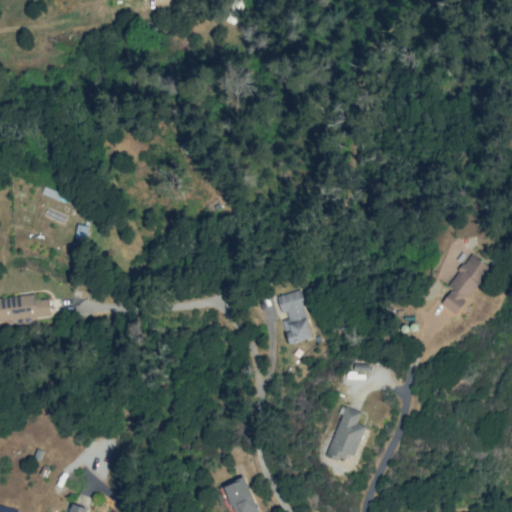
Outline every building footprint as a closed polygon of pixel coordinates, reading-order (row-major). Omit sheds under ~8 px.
[(88,226),(76,224),(73,238),(85,240),(88,226)] [(456,315),(489,266),(469,252),(447,286),(450,288),(440,304),(456,315)] [(276,296),(282,316),(280,317),(288,344),(312,337),(298,289),(276,296)] [(0,297),(0,321),(50,316),(48,298),(33,300),(33,294),(0,297)] [(326,455),(343,462),(346,454),(353,456),(364,426),(356,423),(360,412),(343,406),(326,455)] [(237,511),(238,511),(258,511),(245,477),(223,485),(232,511),(237,511)]
